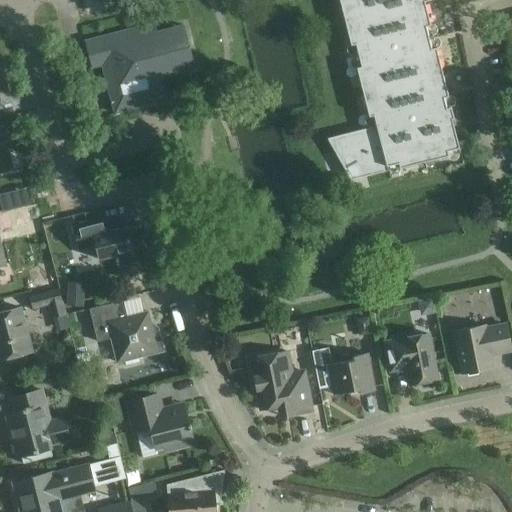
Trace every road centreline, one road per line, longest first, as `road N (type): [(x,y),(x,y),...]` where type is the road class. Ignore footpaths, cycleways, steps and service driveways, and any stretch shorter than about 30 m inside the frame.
road 1 (residential): [(268,476),(205,376),(164,227),(142,206),(87,201),(68,169)]
road 2 (residential): [(268,476),(403,426),(511,402)]
road 3 (residential): [(68,169),(17,0)]
road 4 (residential): [(68,169),(195,134)]
